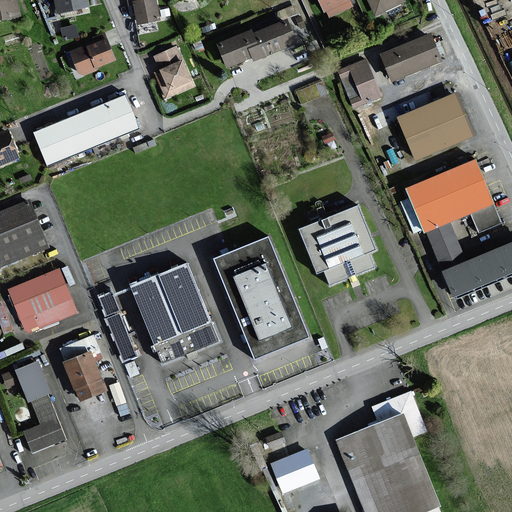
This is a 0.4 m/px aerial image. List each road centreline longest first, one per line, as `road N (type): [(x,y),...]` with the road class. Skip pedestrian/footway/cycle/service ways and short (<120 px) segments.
road 1 (residential): [(511,300),(0,510)]
road 2 (residential): [(511,158),(437,0)]
